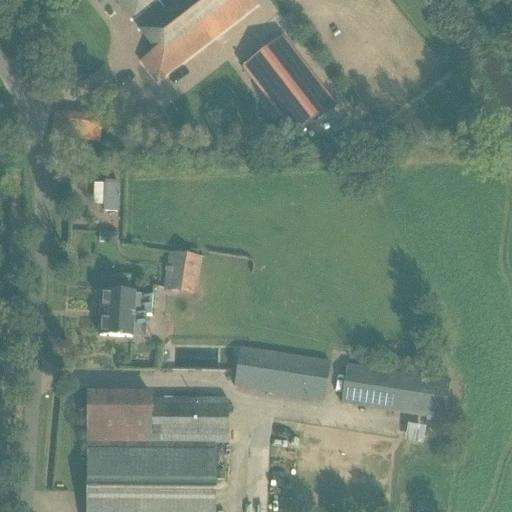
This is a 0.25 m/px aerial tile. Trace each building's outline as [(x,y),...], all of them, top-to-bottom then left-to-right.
[(116,0),(131,19),(146,7),(155,20),(141,31),(142,33),(144,31),(174,71),(257,7),(251,0),(181,0),(164,13),(155,1),(155,0),(116,0)] [(282,38),(242,69),(296,137),(335,107),(282,38)] [(52,136),(72,139),(99,143),(103,119),(55,112),(52,136)] [(119,212),(119,184),(105,184),(104,212),(119,212)] [(115,244),(116,234),(99,234),(99,243),(115,244)] [(169,254),(163,290),(193,295),(198,259),(169,254)] [(99,337),(119,338),(145,340),(146,320),(151,320),(152,298),(102,295),(99,337)] [(238,350),(233,389),(324,403),(330,364),(238,350)] [(346,366),(340,405),(443,423),(449,383),(346,366)] [(85,511),(214,511),(215,444),(228,444),(228,402),(151,402),(151,395),(87,395),(85,511)]
